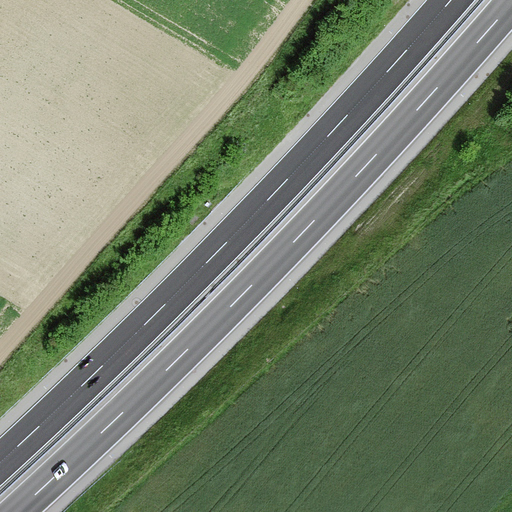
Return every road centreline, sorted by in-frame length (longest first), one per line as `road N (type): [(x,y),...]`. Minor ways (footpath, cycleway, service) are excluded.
road 1 (motorway): [(15,511),(251,285),(511,1)]
road 2 (motorway): [(450,0),(220,248),(0,461)]
